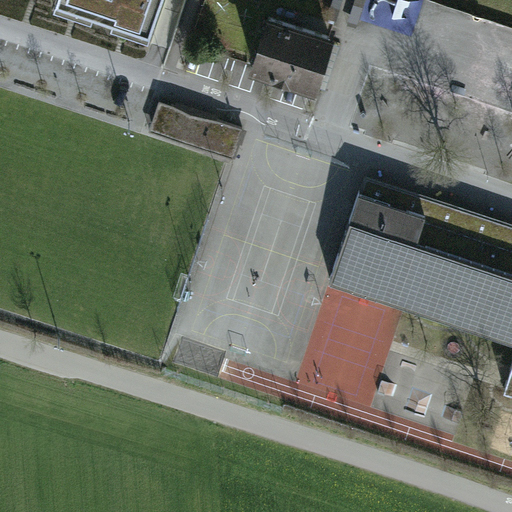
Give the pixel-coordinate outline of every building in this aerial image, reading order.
[(61,0),(56,16),(151,47),(166,0),(61,0)] [(411,34),(418,0),(332,0),(329,14),(411,34)] [(335,33),(268,11),(249,67),(317,89),(335,33)] [(243,136),(161,110),(153,136),(235,162),(243,136)] [(511,249),(362,200),(333,287),(511,345),(511,376),(504,400),(511,402),(511,249)]
